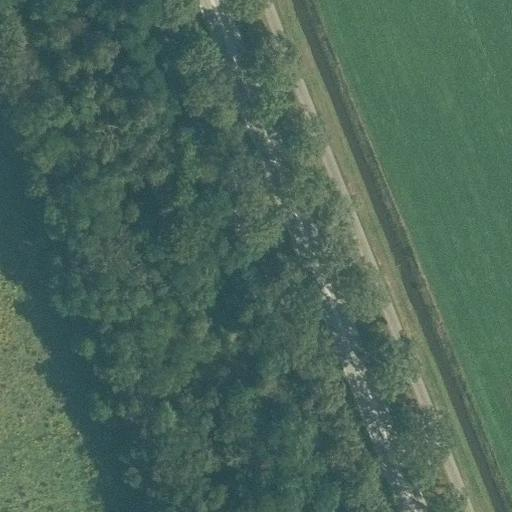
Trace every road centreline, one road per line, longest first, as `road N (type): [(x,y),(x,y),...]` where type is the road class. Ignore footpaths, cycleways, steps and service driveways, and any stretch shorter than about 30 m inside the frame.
road 1 (primary): [(414,511),(210,0)]
road 2 (unclassified): [(468,511),(265,0)]
road 3 (unclassified): [(364,511),(162,0)]
